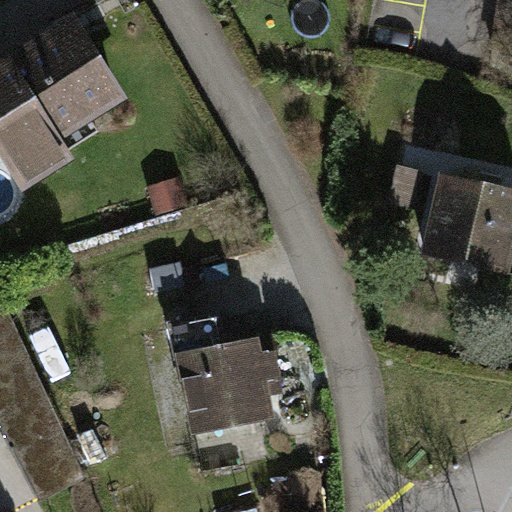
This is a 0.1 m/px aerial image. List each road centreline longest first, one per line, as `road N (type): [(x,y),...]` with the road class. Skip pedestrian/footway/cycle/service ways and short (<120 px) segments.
road 1 (residential): [(163,0),(307,240),(341,334),(367,511)]
road 2 (residential): [(395,511),(511,476)]
